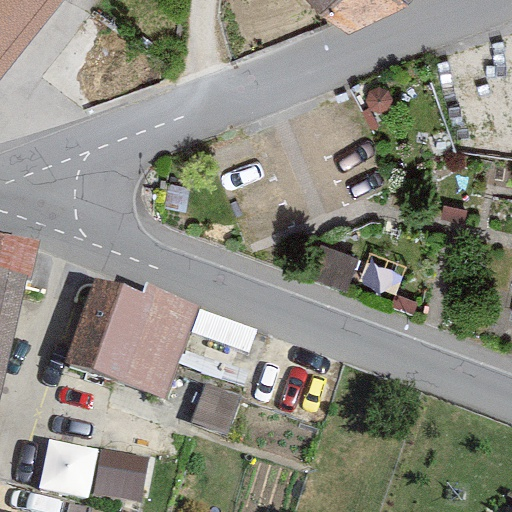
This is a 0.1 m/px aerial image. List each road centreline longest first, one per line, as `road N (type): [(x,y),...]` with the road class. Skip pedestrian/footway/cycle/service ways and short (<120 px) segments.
road 1 (tertiary): [(511,403),(126,260),(20,186)]
road 2 (residential): [(20,186),(504,0)]
road 3 (unknown): [(87,239),(0,458)]
